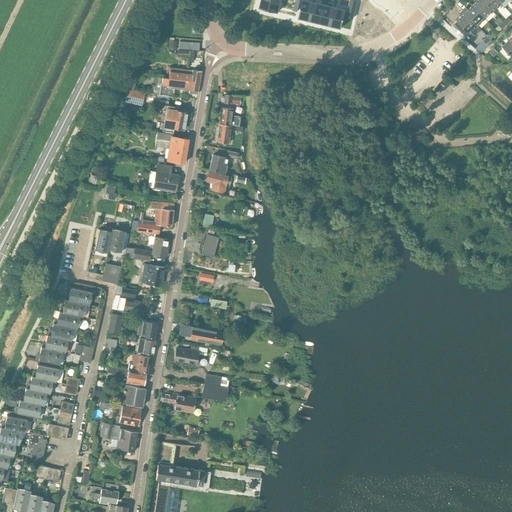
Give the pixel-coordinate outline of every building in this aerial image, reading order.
[(261,0),(260,4),(259,8),(277,12),(278,9),(280,1),(274,0),(261,0)] [(302,0),(299,14),(298,17),(309,20),(313,2),(304,0),(302,0)] [(354,0),(349,0),(346,17),(353,18),(357,1),(354,0)] [(486,18),(494,11),(482,0),(476,0),(477,0),(472,5),(486,18)] [(482,0),(494,11),(501,4),(497,0),(482,0)] [(313,2),(309,20),(320,23),(324,5),(313,2)] [(324,5),(320,23),(330,25),(335,7),(324,5)] [(478,26),(486,18),(472,5),(468,9),(466,7),(463,10),(478,26)] [(335,7),(330,25),(341,28),(342,24),(346,10),(335,7)] [(482,30),(478,26),(463,10),(460,14),(461,15),(457,20),(457,21),(453,25),(467,37),(470,34),(472,36),(475,36),(482,30)] [(511,29),(511,36),(502,45),(503,46),(508,51),(511,55),(511,22),(509,26),(511,29)] [(169,40),(168,49),(176,50),(176,41),(173,41),(174,38),(169,37),(169,40)] [(188,50),(189,42),(178,41),(178,49),(188,50)] [(187,81),(188,70),(169,68),(168,78),(187,81)] [(192,81),(199,82),(201,71),(192,70),(192,71),(188,70),(187,81),(192,81)] [(187,81),(168,78),(167,79),(162,78),(156,77),(153,94),(158,95),(157,95),(158,95),(169,97),(172,97),(173,90),(171,90),(171,87),(189,90),(188,93),(197,94),(199,82),(192,81),(187,81)] [(126,87),(124,95),(132,96),(131,102),(140,104),(143,91),(133,89),(126,87)] [(158,95),(157,102),(168,104),(169,97),(158,95)] [(231,95),(230,103),(239,104),(240,96),(231,95)] [(183,130),(187,112),(174,109),(174,106),(167,105),(162,131),(173,133),(174,128),(183,130)] [(219,122),(231,124),(232,115),(234,115),(235,109),(221,107),(219,122)] [(229,143),(231,124),(219,122),(216,142),(229,143)] [(184,163),(188,139),(171,136),(171,134),(157,132),(154,144),(156,146),(168,148),(166,160),(184,163)] [(223,173),(227,159),(212,155),(209,170),(223,173)] [(170,174),(171,167),(157,165),(156,171),(151,170),(148,186),(175,191),(178,175),(170,174)] [(209,172),(207,181),(212,182),(210,189),(224,192),(225,185),(229,186),(231,177),(209,172)] [(90,174),(87,184),(98,187),(100,177),(90,174)] [(115,200),(116,194),(114,193),(115,187),(107,185),(106,192),(109,193),(108,198),(115,200)] [(171,226),(173,203),(150,201),(149,208),(155,209),(154,221),(138,219),(138,220),(137,231),(158,233),(159,225),(171,226)] [(204,214),(202,226),(211,228),(213,215),(204,214)] [(111,231),(112,228),(108,227),(108,231),(99,229),(94,249),(107,252),(108,249),(112,232),(111,231)] [(108,249),(121,252),(126,228),(121,227),(120,230),(112,228),(111,231),(112,232),(108,249)] [(166,256),(169,240),(154,237),(151,254),(166,256)] [(202,250),(201,252),(206,254),(206,251),(210,252),(212,244),(205,241),(203,250),(202,250)] [(148,260),(150,251),(125,248),(124,257),(148,260)] [(101,280),(116,284),(120,266),(105,263),(103,274),(101,280)] [(160,286),(164,267),(144,264),(141,283),(160,286)] [(88,272),(86,277),(101,280),(103,274),(96,273),(88,271),(88,272)] [(212,282),(214,275),(201,273),(199,279),(212,282)] [(85,303),(85,304),(88,305),(92,285),(75,282),(74,288),(70,287),(69,295),(66,294),(65,298),(68,298),(68,299),(85,303)] [(135,297),(136,290),(121,288),(120,294),(135,297)] [(119,297),(117,308),(149,315),(152,302),(125,296),(125,298),(119,297)] [(82,316),(85,304),(85,303),(68,299),(68,298),(65,298),(63,307),(60,306),(59,309),(62,310),(62,311),(79,315),(79,316),(82,316)] [(76,328),(79,316),(79,315),(62,311),(62,310),(59,309),(57,319),(53,318),(53,321),(56,322),(73,327),(73,328),(76,328)] [(118,333),(122,315),(112,313),(108,331),(118,333)] [(233,315),(232,327),(240,328),(241,316),(233,315)] [(154,337),(157,322),(139,319),(136,334),(154,337)] [(70,340),(73,328),(73,327),(56,322),(53,321),(51,330),(47,330),(47,333),(50,334),(67,339),(70,340)] [(180,324),(179,334),(184,335),(190,336),(189,339),(192,339),(218,344),(221,344),(221,343),(223,333),(223,332),(192,326),(184,324),(180,324)] [(65,352),(67,339),(50,334),(47,333),(45,342),(42,342),(41,345),(44,346),(61,351),(65,352)] [(139,337),(136,351),(152,354),(155,340),(139,337)] [(90,362),(94,345),(89,344),(89,346),(87,346),(84,361),(90,362)] [(59,364),(61,351),(44,346),(41,345),(39,355),(35,354),(35,359),(59,364)] [(84,361),(87,346),(82,345),(78,360),(84,361)] [(206,355),(207,349),(191,346),(190,350),(176,348),(174,359),(185,361),(184,363),(195,365),(197,354),(206,355)] [(124,356),(125,350),(110,347),(109,356),(115,358),(116,354),(124,356)] [(128,362),(127,369),(128,369),(131,369),(137,370),(146,372),(149,372),(152,354),(136,351),(136,353),(133,353),(131,360),(133,360),(133,363),(131,363),(128,362)] [(52,380),(52,381),(55,381),(58,368),(37,363),(35,372),(32,371),(31,374),(34,375),(34,376),(52,380)] [(107,366),(106,371),(115,373),(114,374),(127,376),(126,379),(123,378),(122,382),(126,383),(127,382),(144,385),(146,373),(146,372),(137,370),(131,369),(128,369),(127,369),(108,365),(107,366)] [(49,393),(52,381),(52,380),(34,376),(34,375),(31,374),(29,383),(26,383),(25,386),(29,387),(46,392),(46,393),(49,393)] [(205,377),(204,383),(219,385),(220,385),(221,376),(211,374),(206,374),(205,377)] [(66,383),(77,386),(79,378),(67,376),(66,383)] [(100,401),(104,381),(96,379),(91,399),(100,401)] [(76,394),(77,386),(66,383),(64,391),(76,394)] [(204,383),(201,397),(225,401),(227,395),(228,387),(219,385),(204,383)] [(119,401),(118,405),(139,408),(139,406),(142,406),(145,389),(145,388),(125,384),(124,385),(121,401),(119,401)] [(46,393),(46,392),(29,387),(25,386),(24,395),(20,395),(20,398),(23,399),(40,404),(43,405),(46,393)] [(193,413),(195,398),(161,392),(160,401),(169,403),(168,408),(193,413)] [(37,417),(40,404),(23,399),(20,398),(17,408),(14,407),(13,412),(37,417)] [(60,409),(72,411),(74,403),(62,401),(60,409)] [(100,401),(98,409),(106,410),(115,412),(116,409),(121,410),(119,416),(116,416),(115,421),(138,425),(141,410),(141,409),(139,408),(118,405),(108,403),(100,401)] [(60,410),(59,416),(67,417),(70,418),(72,413),(60,410)] [(21,431),(21,432),(24,433),(27,419),(6,415),(5,423),(2,422),(1,425),(4,426),(4,427),(21,431)] [(69,425),(70,418),(59,416),(57,422),(69,425)] [(133,451),(137,431),(119,428),(120,425),(102,422),(100,436),(111,438),(110,447),(133,451)] [(53,437),(55,425),(48,423),(46,435),(53,437)] [(21,432),(21,431),(4,427),(4,426),(1,425),(0,428),(0,439),(15,443),(15,444),(18,444),(21,432)] [(59,438),(61,426),(55,425),(53,437),(59,438)] [(61,426),(59,438),(66,439),(68,428),(61,426)] [(197,438),(198,430),(194,429),(194,428),(188,427),(186,436),(197,438)] [(33,444),(44,447),(46,439),(34,437),(33,444)] [(12,456),(15,444),(15,443),(0,439),(0,452),(9,455),(9,456),(12,456)] [(208,492),(210,471),(199,470),(172,466),(175,444),(160,442),(157,464),(155,479),(154,479),(149,511),(164,511),(169,486),(208,492)] [(43,455),(44,447),(33,444),(31,452),(43,455)] [(9,456),(9,455),(0,452),(0,466),(3,467),(6,468),(9,456)] [(41,463),(43,455),(31,452),(29,460),(41,463)] [(42,478),(45,466),(38,465),(35,476),(42,478)] [(50,479),(53,468),(45,466),(42,478),(50,479)] [(53,468),(50,479),(58,481),(61,470),(53,468)] [(80,483),(87,484),(89,472),(83,470),(82,477),(80,482),(80,483)] [(246,470),(245,477),(260,479),(260,471),(246,470)] [(92,492),(91,498),(99,500),(98,502),(107,503),(108,501),(116,502),(118,491),(117,491),(118,485),(106,482),(104,488),(101,488),(93,486),(92,491),(92,492)] [(16,490),(4,487),(1,502),(13,505),(16,490)] [(24,511),(29,493),(30,493),(30,490),(17,487),(16,490),(13,505),(12,508),(21,510),(20,511),(24,511)] [(42,496),(30,493),(29,493),(24,511),(37,511),(41,499),(42,496)] [(51,511),(54,502),(41,499),(37,511),(51,511)]
